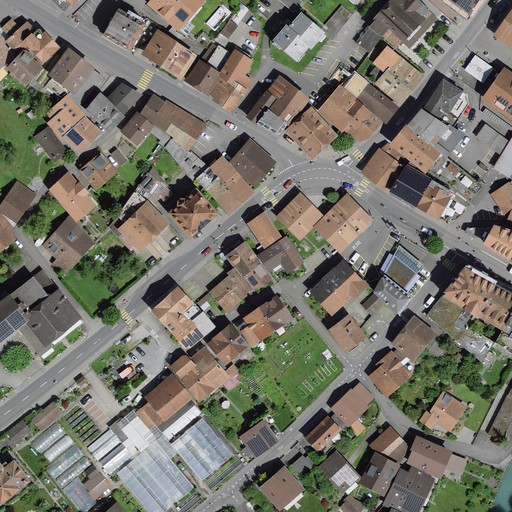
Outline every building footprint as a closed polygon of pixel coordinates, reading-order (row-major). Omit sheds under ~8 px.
[(52,0),(62,10),(63,10),(64,10),(65,10),(66,10),(75,0),(52,0)] [(179,29),(203,0),(146,0),(179,29)] [(279,0),(294,12),(303,1),(301,0),(279,0)] [(374,17),(369,23),(383,34),(395,45),(400,40),(409,48),(437,17),(427,8),(429,6),(422,0),(386,0),(373,16),(374,17)] [(456,0),(470,9),(476,0),(456,0)] [(119,43),(119,41),(130,47),(146,19),(142,17),(143,14),(128,6),(126,9),(118,4),(103,32),(104,33),(103,34),(119,43)] [(511,4),(492,33),(511,47),(511,4)] [(325,25),(335,34),(352,14),(342,5),(325,25)] [(325,28),(302,9),(290,23),(286,20),(272,36),(297,57),(309,43),(311,45),(325,28)] [(19,26),(11,17),(1,27),(9,36),(19,26)] [(5,39),(17,52),(24,46),(39,32),(35,28),(27,19),(19,26),(9,36),(5,39)] [(229,37),(237,25),(229,20),(220,32),(229,37)] [(369,23),(355,41),(369,52),(374,46),(383,34),(369,23)] [(39,25),(35,28),(39,32),(24,46),(43,62),(45,59),(55,50),(61,45),(46,28),(44,30),(39,25)] [(161,62),(177,38),(158,26),(142,50),(161,62)] [(0,67),(17,52),(5,39),(0,33),(0,67)] [(198,52),(177,38),(161,62),(182,76),(198,52)] [(386,72),(388,70),(402,54),(387,42),(372,60),(377,64),(386,72)] [(217,74),(231,51),(218,43),(217,45),(212,43),(201,58),(199,57),(184,79),(206,92),(206,91),(217,74)] [(45,59),(43,62),(27,81),(45,93),(48,87),(62,97),(67,92),(71,97),(86,107),(97,90),(94,88),(103,75),(92,68),(95,63),(68,44),(61,54),(55,50),(45,59)] [(6,65),(12,69),(8,74),(21,83),(24,79),(27,82),(27,81),(43,62),(24,46),(17,52),(6,65)] [(369,52),(366,56),(372,60),(379,50),(374,46),(369,52)] [(217,74),(245,91),(253,78),(245,73),(254,59),(234,47),(231,51),(217,74)] [(388,70),(411,89),(424,73),(402,54),(388,70)] [(360,76),(372,60),(366,56),(354,72),(360,76)] [(489,68),(476,58),(466,72),(479,81),(489,68)] [(511,69),(504,63),(481,95),(504,112),(511,117),(511,69)] [(399,103),(411,89),(388,70),(386,72),(377,64),(370,72),(377,78),(374,82),(399,103)] [(383,119),(387,121),(399,105),(360,76),(354,72),(344,86),(357,96),(383,119)] [(278,97),(271,106),(285,117),(283,119),(288,122),(289,123),(310,96),(280,73),(267,88),(278,97)] [(233,110),(245,91),(217,74),(206,91),(213,95),(212,97),(233,110)] [(443,75),(426,103),(439,111),(440,109),(457,120),(469,101),(467,93),(462,90),(463,88),(443,75)] [(125,111),(142,93),(121,80),(107,95),(125,111)] [(344,86),(339,82),(317,110),(338,127),(337,129),(348,137),(351,134),(360,141),(369,136),(371,133),(345,112),(357,96),(344,86)] [(107,95),(99,87),(97,90),(86,107),(110,130),(126,113),(125,111),(107,95)] [(246,114),(258,123),(259,121),(271,106),(278,97),(267,88),(266,87),(246,114)] [(101,130),(84,114),(85,113),(71,97),(67,92),(62,97),(46,111),(50,117),(46,121),(61,138),(64,136),(81,152),(101,130)] [(208,165),(189,150),(206,124),(167,97),(165,100),(153,92),(140,112),(155,124),(149,130),(161,139),(158,142),(165,147),(192,179),(196,176),(208,165)] [(345,112),(371,133),(383,119),(357,96),(345,112)] [(311,103),(285,127),(311,156),(338,132),(317,110),(311,103)] [(421,103),(417,108),(436,120),(437,118),(448,125),(450,122),(454,124),(457,120),(440,109),(439,111),(426,103),(424,105),(421,103)] [(288,122),(283,119),(285,117),(271,106),(259,121),(280,133),(288,122)] [(483,111),(497,121),(511,129),(511,125),(486,107),(483,111)] [(434,142),(448,125),(437,118),(436,120),(417,108),(407,121),(406,120),(389,141),(410,157),(417,163),(425,169),(442,148),(434,142)] [(149,130),(155,124),(140,112),(137,109),(120,129),(137,144),(149,130)] [(511,117),(504,112),(502,114),(511,121),(511,117)] [(509,139),(499,133),(485,123),(475,136),(489,146),(501,153),(509,139)] [(40,143),(53,133),(48,126),(35,136),(40,143)] [(54,161),(67,151),(53,133),(40,143),(54,161)] [(511,134),(509,139),(501,153),(493,167),(511,178),(510,182),(511,182),(511,134)] [(274,162),(247,139),(229,161),(241,175),(254,186),(274,162)] [(361,170),(378,182),(400,151),(387,142),(381,147),(379,145),(361,170)] [(126,161),(117,149),(111,154),(120,166),(126,161)] [(117,170),(100,150),(87,161),(85,159),(79,165),(81,167),(79,168),(96,188),(117,170)] [(407,156),(400,151),(378,182),(390,191),(391,188),(408,165),(404,163),(402,162),(407,156)] [(222,153),(210,164),(242,200),(254,189),(241,175),(229,161),(222,153)] [(410,157),(408,162),(405,160),(404,163),(408,165),(391,188),(393,189),(390,193),(413,207),(416,203),(431,176),(415,166),(417,163),(410,157)] [(242,200),(210,164),(208,165),(196,176),(228,212),(242,200)] [(78,180),(69,170),(48,187),(69,213),(76,220),(96,203),(87,193),(89,191),(79,179),(78,180)] [(139,185),(147,190),(155,180),(147,174),(139,185)] [(431,176),(416,203),(438,216),(453,191),(450,189),(452,186),(432,175),(431,176)] [(490,194),(505,213),(511,208),(511,207),(511,183),(511,182),(510,182),(509,180),(490,194)] [(0,206),(0,211),(17,223),(36,196),(16,183),(0,206)] [(190,235),(219,209),(196,184),(185,194),(181,193),(177,197),(177,201),(167,209),(190,235)] [(169,222),(136,187),(109,225),(118,236),(122,232),(140,250),(169,222)] [(325,214),(300,190),(275,215),(300,239),(314,225),(325,214)] [(340,251),(374,218),(348,191),(325,214),(314,225),(340,251)] [(17,223),(0,211),(0,247),(11,239),(7,233),(12,229),(17,223)] [(64,273),(69,267),(71,268),(93,242),(76,220),(69,213),(42,245),(57,257),(52,262),(64,273)] [(263,216),(252,224),(264,241),(275,234),(263,216)] [(482,241),(510,256),(511,252),(511,225),(494,220),(491,226),(482,241)] [(482,241),(491,226),(467,226),(464,231),(482,241)] [(281,261),(287,270),(303,260),(286,234),(270,245),(281,261)] [(255,288),(273,275),(245,239),(228,252),(226,249),(217,255),(245,292),(254,286),(255,288)] [(423,264),(399,243),(373,288),(376,290),(387,300),(399,311),(413,294),(408,290),(421,276),(417,272),(423,264)] [(281,261),(270,245),(258,253),(269,269),(281,261)] [(308,288),(320,300),(354,268),(343,256),(308,288)] [(478,332),(471,327),(475,322),(479,313),(498,280),(465,261),(442,293),(443,293),(425,316),(481,362),(494,341),(478,332)] [(368,283),(354,268),(320,300),(332,313),(352,295),(354,296),(368,283)] [(0,339),(17,326),(40,355),(51,346),(48,339),(79,315),(43,270),(10,296),(0,303),(0,339)] [(227,311),(247,294),(245,292),(229,273),(209,290),(227,311)] [(511,287),(498,280),(479,313),(503,327),(511,310),(511,287)] [(175,333),(202,312),(180,287),(175,292),(175,291),(154,310),(175,333)] [(376,290),(361,304),(372,315),(387,300),(376,290)] [(276,291),(258,304),(275,328),(293,315),(276,291)] [(212,296),(208,292),(197,302),(201,306),(212,296)] [(275,328),(258,304),(242,315),(248,323),(240,329),(249,342),(251,344),(275,328)] [(511,310),(503,327),(492,347),(511,357),(511,310)] [(366,333),(349,311),(328,328),(345,350),(366,333)] [(212,323),(202,312),(175,333),(185,345),(212,323)] [(437,331),(414,313),(391,342),(397,347),(407,355),(414,360),(437,331)] [(225,363),(249,342),(231,321),(207,341),(225,363)] [(475,322),(471,327),(478,332),(482,326),(475,322)] [(205,344),(190,356),(215,386),(217,388),(222,383),(229,391),(238,384),(226,369),(205,344)] [(397,347),(393,351),(392,349),(375,363),(377,366),(367,375),(385,397),(413,374),(401,360),(407,355),(397,347)] [(183,353),(169,364),(174,370),(194,394),(199,399),(215,386),(190,356),(188,353),(183,353)] [(226,369),(238,384),(241,381),(239,378),(243,374),(234,363),(226,369)] [(189,399),(194,394),(174,370),(154,387),(144,395),(148,400),(141,406),(155,423),(157,425),(189,399)] [(80,386),(87,380),(82,375),(75,381),(80,386)] [(359,381),(352,388),(367,403),(374,396),(359,381)] [(511,384),(491,426),(505,433),(511,420),(511,384)] [(335,412),(348,426),(357,435),(364,428),(355,419),(369,405),(367,403),(352,388),(350,385),(328,406),(335,412)] [(467,405),(443,390),(430,410),(425,408),(418,419),(432,428),(436,421),(451,430),(467,405)] [(202,414),(189,399),(157,425),(164,433),(170,440),(202,414)] [(41,430),(63,412),(53,401),(32,419),(41,430)] [(149,428),(155,423),(141,406),(135,411),(149,428)] [(108,426),(110,429),(87,448),(98,461),(121,441),(122,443),(99,462),(110,475),(133,456),(134,457),(155,440),(164,433),(157,425),(155,423),(149,428),(135,411),(131,407),(108,426)] [(343,431),(348,426),(335,412),(331,416),(328,413),(305,436),(318,450),(340,428),(343,431)] [(234,453),(203,417),(171,443),(202,479),(234,453)] [(255,457),(278,440),(263,418),(239,436),(255,457)] [(21,438),(31,430),(23,420),(7,432),(15,443),(21,438)] [(391,425),(368,445),(374,451),(375,450),(386,455),(396,446),(402,454),(408,444),(391,425)] [(505,433),(491,426),(487,433),(495,437),(492,442),(499,445),(505,433)] [(453,449),(416,433),(412,443),(410,447),(412,448),(406,461),(411,463),(430,472),(440,476),(453,449)] [(164,511),(194,487),(155,440),(134,457),(114,473),(146,511),(164,511)] [(399,462),(402,454),(396,446),(386,455),(399,462)] [(343,491),(361,475),(336,448),(318,465),(343,491)] [(359,481),(384,494),(400,463),(399,462),(386,455),(375,450),(374,451),(359,481)] [(300,477),(313,466),(302,454),(290,466),(300,477)] [(0,502),(1,503),(30,478),(12,457),(8,461),(6,458),(2,461),(0,458),(0,502)] [(430,472),(411,463),(409,469),(400,466),(382,503),(390,507),(391,505),(405,511),(419,511),(436,477),(429,474),(430,472)] [(111,486),(93,464),(84,471),(90,478),(83,484),(89,491),(88,492),(94,500),(111,486)] [(280,509),(304,487),(283,464),(259,486),(280,509)] [(358,511),(366,504),(348,495),(343,500),(344,501),(339,507),(344,511),(354,511),(356,510),(358,511)] [(126,511),(117,500),(102,511),(126,511)]
